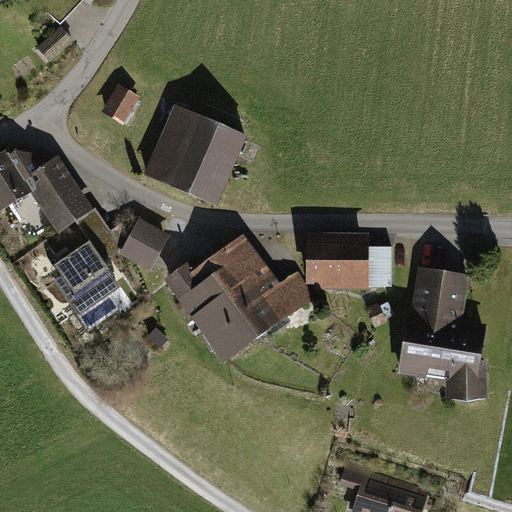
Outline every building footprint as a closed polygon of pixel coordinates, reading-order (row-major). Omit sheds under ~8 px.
[(60,31),(40,50),(53,63),(73,45),(60,31)] [(142,102),(117,86),(98,116),(123,132),(142,102)] [(244,135),(176,105),(146,172),(215,202),(244,135)] [(33,192),(66,172),(56,156),(46,162),(41,153),(5,151),(0,153),(0,207),(2,210),(33,192)] [(76,219),(91,210),(66,172),(33,192),(58,231),(76,219)] [(139,219),(123,250),(95,208),(91,210),(76,219),(90,241),(55,265),(62,276),(56,280),(79,314),(119,289),(102,265),(121,254),(152,271),(171,236),(139,219)] [(242,236),(204,262),(256,339),(314,299),(297,274),(277,287),(242,236)] [(368,237),(307,237),(307,283),(367,284),(368,237)] [(256,339),(204,262),(194,268),(189,261),(167,276),(224,360),(256,339)] [(472,275),(415,268),(402,371),(452,377),(452,402),(482,402),(482,366),(488,329),(465,327),(472,275)] [(114,294),(80,316),(88,328),(122,306),(114,294)] [(427,511),(433,492),(345,466),(337,490),(355,496),(350,511),(427,511)]
